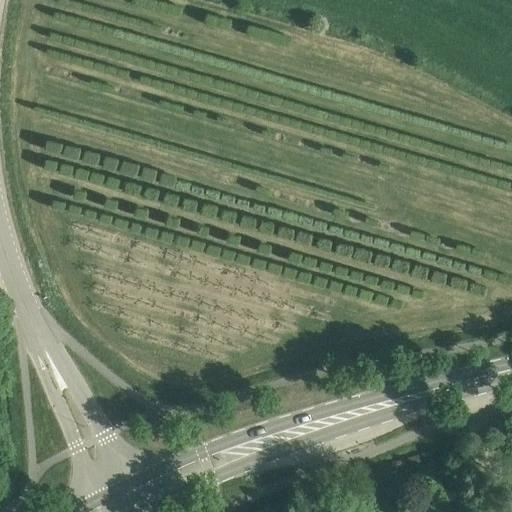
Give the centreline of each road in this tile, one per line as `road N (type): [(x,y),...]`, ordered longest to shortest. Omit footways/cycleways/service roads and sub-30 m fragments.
road 1 (tertiary): [(471,381),(332,408),(127,484)]
road 2 (tertiary): [(144,511),(282,450),(471,381)]
road 3 (tertiary): [(52,365),(54,394),(96,501)]
road 4 (tertiary): [(127,484),(106,434),(52,365)]
road 5 (tertiary): [(52,365),(0,239)]
